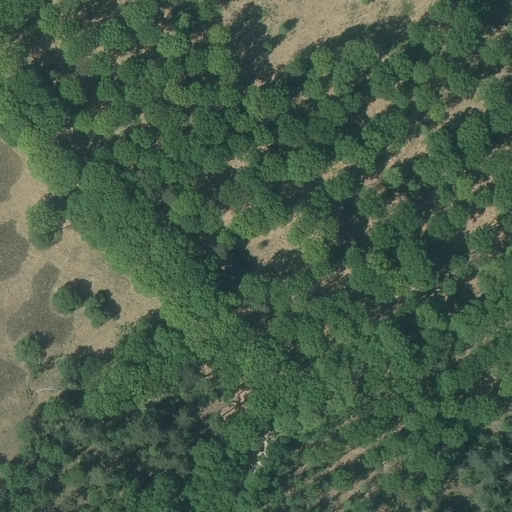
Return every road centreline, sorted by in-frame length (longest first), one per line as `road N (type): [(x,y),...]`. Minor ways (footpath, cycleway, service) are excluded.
road 1 (unclassified): [(0,79),(280,414)]
road 2 (unclassified): [(280,414),(511,283)]
road 3 (unclassified): [(155,511),(181,479),(280,414)]
